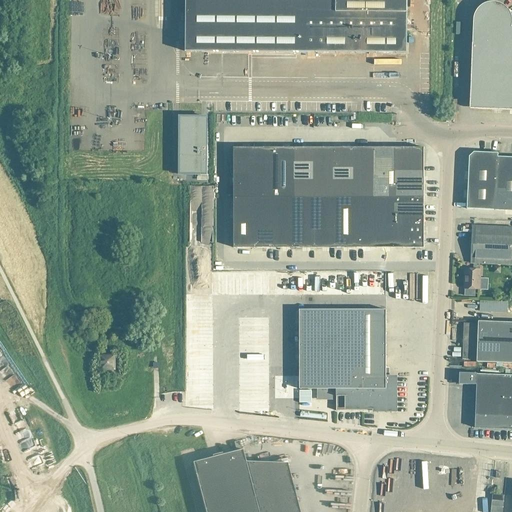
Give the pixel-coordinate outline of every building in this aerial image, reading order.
[(185,0),(185,51),(406,53),(406,0),(185,0)] [(472,43),(470,101),(469,109),(511,110),(511,27),(511,22),(511,16),(509,11),(505,7),(501,4),(496,2),(490,2),(485,3),(480,6),(477,10),(474,15),(473,20),(472,43)] [(201,145),(201,115),(178,115),(178,155),(185,155),(185,174),(207,174),(207,145),(201,145)] [(393,197),(423,197),(423,147),(417,147),(417,146),(409,146),(409,147),(293,147),(293,197),(313,197),(333,197),(353,197),(373,197),(393,197)] [(293,197),(293,147),(233,147),(233,172),(253,172),(253,197),(273,197),(293,197)] [(469,156),(466,209),(495,210),(497,157),(497,153),(473,152),(469,156)] [(511,157),(497,157),(495,210),(511,210),(511,157)] [(233,172),(233,197),(253,197),(253,172),(233,172)] [(233,197),(233,222),(253,222),(253,197),(233,197)] [(253,197),(253,222),(253,247),(273,247),(273,197),(253,197)] [(293,197),(273,197),(273,247),(293,247),(293,197)] [(313,247),(313,197),(293,197),(293,247),(313,247)] [(333,247),(333,197),(313,197),(313,247),(333,247)] [(353,197),(333,197),(333,247),(353,247),(353,197)] [(373,197),(353,197),(353,247),(373,247),(373,197)] [(393,197),(373,197),(373,247),(393,247),(393,222),(393,197)] [(423,197),(393,197),(393,222),(423,222),(423,197)] [(253,222),(233,222),(233,247),(253,247),(253,222)] [(423,247),(423,222),(393,222),(393,247),(423,247)] [(473,263),(473,269),(465,269),(464,289),(479,289),(480,270),(479,269),(479,264),(511,265),(511,255),(511,227),(473,225),(471,263),(473,263)] [(369,270),(369,285),(381,285),(381,271),(369,270)] [(299,389),(317,389),(336,389),(336,400),(336,411),(395,411),(395,377),(386,377),(386,310),(299,310),(299,389)] [(99,322),(85,320),(83,330),(98,332),(99,322)] [(476,362),(511,363),(511,322),(478,321),(478,323),(463,323),(462,359),(476,359),(476,362)] [(114,369),(113,356),(100,356),(101,369),(114,369)] [(13,372),(4,378),(9,386),(18,380),(13,372)] [(511,428),(511,375),(459,373),(458,384),(476,385),(474,427),(511,428)] [(311,402),(311,390),(299,390),(299,402),(311,402)] [(299,511),(287,463),(245,462),(242,450),(193,463),(205,511),(299,511)] [(385,457),(379,501),(458,511),(462,511),(467,482),(445,479),(446,475),(440,475),(442,459),(426,457),(426,463),(385,457)] [(491,506),(502,507),(504,495),(492,494),(491,506)]
